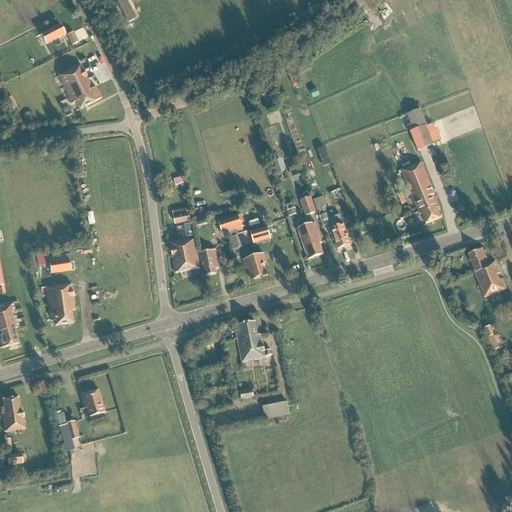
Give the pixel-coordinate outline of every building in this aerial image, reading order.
[(121,0),(117,2),(127,24),(136,20),(126,0),(121,0)] [(59,26),(41,35),(46,45),(65,35),(59,26)] [(78,43),(74,33),(67,36),(72,46),(78,43)] [(101,99),(96,88),(92,89),(86,77),(83,79),(81,73),(83,72),(80,65),(58,77),(72,105),(75,103),(79,111),(101,99)] [(5,101),(2,102),(7,113),(10,112),(14,110),(9,99),(5,101)] [(410,125),(405,127),(407,132),(409,131),(418,151),(433,145),(440,142),(435,130),(434,131),(431,124),(427,126),(420,109),(406,115),(408,122),(410,125)] [(277,162),(279,175),(285,174),(282,161),(277,162)] [(426,225),(441,219),(437,209),(439,208),(431,190),(432,190),(420,163),(400,171),(414,204),(415,204),(420,216),(421,215),(426,225)] [(174,180),(176,186),(183,184),(182,178),(174,180)] [(330,196),(333,205),(340,203),(344,215),(348,214),(344,201),(343,201),(340,193),(330,196)] [(316,213),(311,197),(300,201),(306,217),(316,213)] [(333,235),(338,250),(350,245),(340,216),(334,218),(332,213),(327,214),(322,199),(314,202),(326,237),(333,235)] [(294,209),(292,204),(286,206),(290,217),(297,215),(295,209),(294,209)] [(186,210),(173,213),(175,225),(190,222),(189,215),(187,215),(186,210)] [(206,213),(193,217),(195,227),(209,224),(206,213)] [(239,232),(243,231),(238,216),(219,223),(223,234),(238,229),(239,232)] [(308,260),(323,255),(319,245),(322,244),(315,224),(297,230),(308,260)] [(254,244),(270,239),(267,228),(250,233),(254,244)] [(195,239),(183,242),(181,242),(181,240),(179,240),(179,243),(170,244),(176,274),(200,269),(195,239)] [(291,239),(278,244),(285,265),(298,261),(291,239)] [(483,250),(468,255),(476,273),(474,274),(485,299),(506,290),(502,280),(499,281),(497,275),(500,274),(495,262),(489,265),(483,250)] [(206,276),(216,274),(215,269),(218,269),(215,251),(199,254),(200,259),(200,261),(201,261),(202,266),(204,265),(206,276)] [(47,255),(37,257),(38,267),(38,268),(44,267),(44,264),(48,264),(47,255)] [(70,271),(68,255),(48,258),(49,262),(50,268),(51,274),(70,271)] [(249,269),(252,281),(268,276),(264,264),(266,264),(264,255),(243,261),(246,270),(249,269)] [(55,327),(73,324),(71,312),(75,311),(71,284),(53,287),(52,285),(50,285),(50,287),(46,288),(51,322),(55,322),(55,327)] [(14,318),(12,312),(14,312),(12,304),(0,307),(0,342),(2,349),(19,345),(16,333),(18,333),(17,331),(16,328),(19,328),(16,317),(14,318)] [(255,323),(239,326),(240,332),(236,332),(242,364),(248,362),(248,361),(255,360),(255,361),(262,360),(262,358),(264,358),(264,359),(266,359),(266,357),(272,356),(271,351),(265,352),(261,336),(258,336),(255,323)] [(491,327),(484,329),(487,338),(494,336),(491,327)] [(488,340),(492,351),(499,349),(495,337),(488,340)] [(242,390),(243,394),(241,394),(242,400),(254,398),(253,392),(250,392),(250,389),(242,390)] [(105,414),(98,390),(80,395),(85,410),(87,409),(90,418),(105,414)] [(18,398),(3,400),(4,409),(1,409),(4,433),(25,430),(22,409),(20,409),(18,398)] [(278,404),(263,407),(265,420),(280,417),(278,404)] [(79,439),(74,423),(59,427),(64,443),(79,439)] [(22,464),(21,455),(8,457),(5,458),(6,462),(9,462),(9,466),(22,464)] [(16,477),(15,469),(0,471),(0,478),(0,480),(16,477)]
